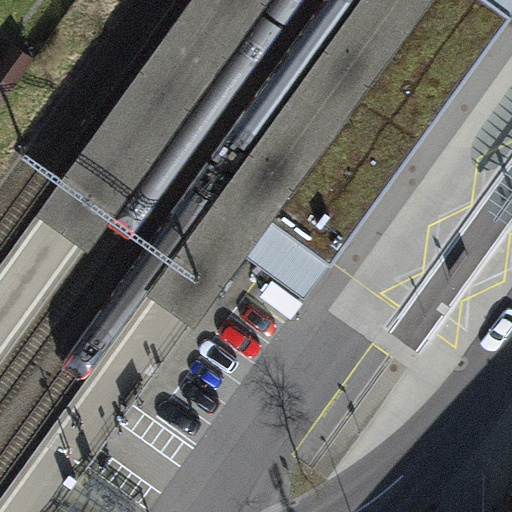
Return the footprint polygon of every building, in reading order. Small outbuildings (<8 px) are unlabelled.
[(193,0),(40,210),(88,244),(260,0),(193,0)] [(148,289),(194,324),(237,264),(244,254),(271,219),(429,0),(358,0),(191,230),(148,289)] [(429,0),(271,219),(331,264),(511,12),(494,0),(429,0)] [(511,0),(494,0),(511,12),(511,0)] [(0,36),(14,21),(0,7),(0,36)] [(0,105),(34,58),(13,43),(0,61),(0,105)] [(511,157),(492,186),(489,195),(488,201),(489,209),(492,215),(497,218),(502,219),(507,219),(511,217),(511,157)] [(271,219),(244,254),(305,296),(331,264),(271,219)]
